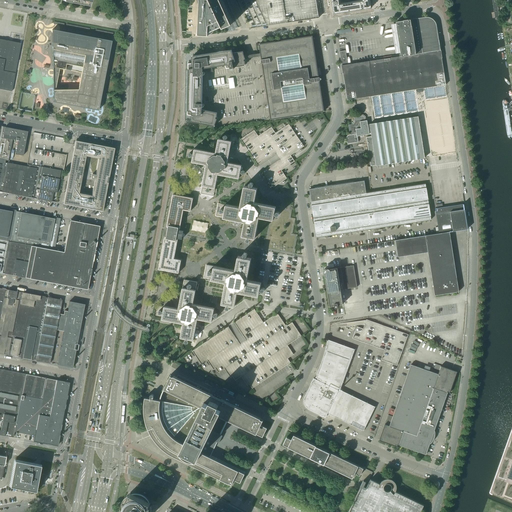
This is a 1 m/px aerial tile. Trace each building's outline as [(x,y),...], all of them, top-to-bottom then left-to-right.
[(202,0),(202,17),(202,24),(209,24),(211,31),(215,29),(218,28),(221,27),(221,26),(224,25),(224,27),(233,23),(222,0),(202,0)] [(238,0),(251,27),(319,17),(316,0),(238,0)] [(370,0),(331,0),(334,14),(372,8),(370,0)] [(399,54),(399,55),(399,57),(405,91),(424,88),(444,85),(446,85),(441,52),(436,25),(436,24),(436,23),(435,22),(434,21),(434,20),(433,20),(433,19),(432,19),(431,18),(430,18),(429,18),(429,17),(428,17),(427,17),(426,17),(396,22),(401,53),(400,54),(399,54)] [(201,29),(201,33),(211,34),(211,31),(209,24),(202,24),(201,29)] [(337,34),(339,34),(340,38),(352,37),(351,28),(337,30),(337,34)] [(53,102),(98,110),(106,66),(111,41),(52,29),(53,67),(53,102)] [(259,45),(259,46),(261,60),(259,62),(261,64),(262,63),(271,119),(272,119),(323,112),(323,111),(324,111),(323,110),(324,110),(319,81),(320,81),(321,79),(323,77),(321,76),(320,67),(321,65),(319,64),(317,66),(317,67),(317,66),(312,37),(312,36),(311,36),(260,44),(259,44),(259,45)] [(0,89),(11,91),(21,43),(0,39),(0,89)] [(243,52),(237,53),(232,54),(231,51),(230,51),(230,50),(193,56),(193,57),(193,58),(192,58),(192,64),(192,68),(189,69),(189,70),(188,113),(189,113),(189,114),(191,114),(191,122),(214,126),(217,119),(216,119),(215,119),(216,118),(216,117),(217,117),(217,114),(217,113),(202,110),(202,107),(203,107),(204,106),(204,105),(204,104),(203,104),(202,104),(202,75),(203,75),(204,75),(205,74),(205,73),(205,72),(204,72),(203,72),(203,69),(226,65),(227,68),(230,68),(230,69),(231,70),(232,70),(233,70),(233,69),(234,68),(233,67),(245,65),(245,61),(244,61),(244,60),(244,59),(245,59),(243,52)] [(399,57),(399,55),(369,59),(370,62),(348,65),(345,51),(340,52),(342,66),(347,100),(405,91),(399,57)] [(221,84),(221,87),(223,89),(225,85),(230,85),(231,85),(231,81),(231,80),(233,79),(235,80),(234,82),(236,82),(239,84),(240,79),(241,85),(242,85),(241,85),(242,86),(241,77),(228,78),(227,69),(225,68),(221,69),(219,72),(221,72),(221,75),(220,75),(218,77),(219,77),(222,78),(223,84),(221,84)] [(511,133),(511,127),(508,103),(507,102),(506,101),(506,100),(505,100),(504,100),(503,100),(502,101),(502,102),(502,105),(507,135),(507,136),(508,138),(509,139),(510,139),(511,138),(511,137),(511,133)] [(348,125),(349,130),(368,127),(367,120),(365,121),(364,117),(363,116),(354,117),(355,122),(353,124),(348,125)] [(366,137),(371,166),(426,158),(419,116),(370,124),(372,136),(366,137)] [(255,132),(254,130),(241,139),(243,143),(260,168),(273,187),(275,186),(286,178),(285,176),(281,170),(294,161),(290,155),(303,146),(290,126),(289,124),(275,133),(273,129),(271,127),(258,136),(255,132)] [(5,127),(2,127),(0,137),(0,158),(8,160),(10,150),(7,150),(10,139),(18,141),(16,153),(15,153),(15,154),(18,155),(22,156),(22,155),(23,156),(28,131),(27,131),(5,127)] [(368,127),(349,130),(350,135),(348,135),(346,137),(347,144),(358,142),(357,136),(360,136),(360,137),(364,137),(364,135),(369,134),(368,127)] [(433,141),(431,143),(432,150),(433,151),(433,154),(441,152),(440,149),(443,147),(446,146),(446,143),(447,141),(444,142),(442,139),(443,138),(447,138),(446,134),(444,132),(442,132),(443,134),(440,135),(437,137),(437,139),(435,140),(435,143),(433,141)] [(229,157),(229,155),(231,142),(231,141),(226,140),(228,138),(227,136),(224,136),(223,137),(224,140),(219,139),(218,139),(217,144),(216,153),(195,149),(194,149),(193,155),(191,153),(189,153),(189,156),(190,157),(193,156),(192,162),(206,165),(206,167),(200,194),(201,194),(213,197),(213,196),(214,196),(218,174),(239,178),(240,173),(243,175),(244,174),(245,171),(244,170),(241,171),(240,171),(241,166),(241,165),(227,163),(229,157)] [(106,182),(107,176),(109,177),(114,148),(75,140),(64,196),(63,204),(102,211),(108,182),(106,182)] [(0,191),(33,198),(39,166),(27,164),(26,167),(5,162),(0,185),(0,191)] [(39,166),(33,198),(37,199),(51,202),(53,192),(57,193),(59,179),(61,180),(63,171),(39,166)] [(311,202),(366,193),(364,181),(309,189),(311,202)] [(216,216),(241,221),(245,222),(242,236),(248,237),(246,240),(246,241),(249,242),(250,240),(249,238),(249,237),(255,238),(259,217),(273,220),(273,219),(274,214),(275,214),(277,216),(278,215),(279,212),(278,212),(275,213),(275,212),(276,207),(275,207),(258,203),(255,203),(257,189),(257,188),(251,187),(252,187),(253,185),(253,183),(250,183),(249,184),(250,187),(244,186),(240,207),(218,203),(215,216),(216,216)] [(366,193),(311,202),(317,237),(431,219),(431,220),(426,184),(425,184),(366,193)] [(173,195),(167,223),(167,226),(167,227),(168,227),(167,230),(166,230),(166,231),(165,232),(166,233),(167,234),(166,237),(165,237),(164,240),(158,269),(159,269),(178,273),(179,273),(181,260),(174,259),(174,257),(178,240),(178,239),(177,239),(177,236),(178,236),(179,235),(179,234),(179,233),(178,232),(178,229),(179,229),(180,229),(183,211),(183,210),(190,211),(191,211),(193,199),(193,198),(173,194),(173,195)] [(435,208),(439,234),(450,232),(467,229),(464,209),(463,204),(435,208)] [(0,239),(8,241),(10,242),(16,212),(16,210),(12,209),(12,210),(12,212),(0,209),(0,239)] [(10,242),(31,246),(34,246),(40,216),(38,216),(38,217),(36,217),(36,215),(16,212),(10,242)] [(40,216),(34,246),(54,250),(60,220),(40,216)] [(31,246),(25,277),(30,278),(30,279),(87,290),(99,226),(70,220),(64,250),(62,249),(61,253),(54,252),(54,250),(34,246),(31,246)] [(450,232),(439,234),(395,240),(398,257),(428,252),(435,295),(459,292),(450,232)] [(0,272),(2,273),(8,241),(0,239),(0,272)] [(25,278),(25,277),(31,246),(10,242),(8,241),(2,273),(25,278)] [(235,270),(231,270),(206,265),(203,278),(204,278),(226,282),(222,303),(227,305),(225,307),(226,309),(229,309),(230,308),(229,305),(234,306),(235,306),(235,305),(237,292),(243,293),(244,293),(258,296),(259,296),(259,295),(260,290),(262,292),(264,292),(264,289),(263,288),(260,289),(260,288),(261,283),(257,282),(247,280),(251,259),(245,258),(245,257),(247,255),(247,253),(244,253),(243,254),(244,257),(238,256),(238,257),(235,270)] [(324,275),(325,276),(326,285),(330,307),(334,306),(335,307),(336,308),(337,308),(338,307),(338,305),(343,304),(339,283),(343,282),(344,289),(357,287),(354,266),(340,268),(333,269),(330,269),(329,268),(324,269),(323,270),(324,275)] [(180,338),(182,338),(186,339),(184,341),(184,343),(187,343),(188,342),(187,339),(188,339),(193,340),(196,326),(196,325),(197,319),(211,322),(212,321),(213,316),(215,318),(217,317),(217,314),(216,313),(213,314),(214,309),(214,308),(193,304),(197,283),(197,282),(184,280),(179,305),(178,309),(165,306),(164,306),(164,307),(163,312),(160,310),(159,311),(158,313),(160,314),(162,314),(163,314),(162,319),(182,323),(183,323),(181,335),(180,337),(180,338)] [(5,289),(0,316),(0,320),(14,324),(20,292),(16,291),(15,291),(10,290),(5,289)] [(39,328),(45,297),(40,296),(20,292),(14,324),(20,325),(26,326),(39,328)] [(50,363),(56,330),(59,314),(62,300),(48,297),(47,298),(45,297),(39,328),(26,326),(20,325),(14,324),(0,320),(0,353),(3,354),(8,355),(33,360),(33,359),(36,360),(35,361),(50,363)] [(59,314),(56,330),(63,331),(57,362),(58,363),(57,364),(57,365),(72,368),(72,367),(75,350),(76,350),(76,349),(75,349),(76,344),(77,344),(76,344),(84,305),(84,304),(69,301),(69,304),(68,311),(64,311),(63,315),(59,314)] [(213,337),(192,351),(202,365),(207,361),(213,370),(216,368),(218,372),(224,368),(230,377),(232,376),(235,380),(241,376),(247,385),(249,384),(252,388),(253,387),(290,363),(287,359),(293,354),(287,345),(301,336),(292,322),(286,326),(277,313),(263,322),(254,309),(250,312),(231,325),(213,337)] [(310,409),(320,414),(320,415),(323,416),(324,417),(326,416),(327,413),(363,431),(375,407),(340,390),(355,349),(328,340),(327,344),(326,347),(325,351),(324,355),(323,359),(321,362),(320,367),(318,371),(315,379),(314,378),(312,381),(311,384),(305,397),(304,399),(304,401),(304,403),(305,405),(306,407),(308,408),(310,409)] [(441,366),(438,374),(411,365),(393,417),(388,415),(379,440),(397,447),(398,444),(398,445),(426,454),(430,443),(430,444),(431,443),(432,442),(433,441),(433,440),(434,439),(434,438),(434,437),(435,436),(435,435),(435,434),(435,433),(435,432),(435,431),(434,431),(443,406),(444,406),(444,405),(445,404),(445,403),(446,402),(446,401),(446,400),(447,399),(447,398),(447,397),(446,397),(448,393),(447,392),(450,393),(457,372),(441,366)] [(0,434),(13,437),(14,432),(25,374),(0,369),(0,434)] [(186,374),(195,379),(202,382),(204,377),(188,369),(186,374)] [(25,374),(14,432),(34,436),(33,441),(47,444),(52,445),(52,444),(57,446),(60,430),(61,427),(66,398),(68,390),(69,383),(64,382),(64,381),(59,380),(59,381),(46,378),(25,374)] [(177,377),(173,376),(171,374),(163,391),(162,393),(161,396),(160,398),(159,400),(153,399),(154,397),(154,396),(153,396),(153,395),(152,394),(151,394),(151,395),(150,395),(150,396),(150,397),(150,398),(151,398),(151,399),(145,398),(144,401),(144,405),(144,409),(144,412),(144,416),(145,419),(146,423),(146,425),(147,425),(148,427),(147,427),(148,429),(149,433),(151,436),(153,439),(155,442),(157,444),(160,447),(162,449),(165,452),(168,454),(171,456),(174,457),(181,461),(182,459),(184,459),(186,460),(188,460),(189,460),(191,461),(189,465),(194,467),(198,469),(231,485),(234,480),(240,483),(245,474),(206,455),(207,453),(208,453),(208,454),(210,452),(211,451),(212,449),(213,448),(213,446),(214,445),(214,443),(214,442),(214,443),(212,442),(214,439),(215,439),(215,438),(215,437),(215,436),(216,436),(217,436),(217,435),(217,434),(216,434),(210,431),(212,429),(212,428),(214,423),(215,423),(214,423),(217,418),(219,416),(254,433),(263,437),(267,428),(261,425),(263,420),(263,419),(263,420),(260,419),(261,418),(226,401),(224,400),(221,399),(218,404),(210,400),(213,395),(209,393),(210,391),(177,375),(177,377)] [(255,402),(253,406),(267,413),(269,409),(255,402)] [(294,434),(291,439),(287,437),(283,444),(314,460),(314,459),(317,460),(317,461),(319,461),(318,463),(318,464),(320,465),(321,465),(322,463),(323,463),(323,464),(352,478),(355,473),(360,476),(363,468),(294,434)] [(9,487),(29,490),(36,492),(37,488),(38,482),(39,483),(40,482),(39,482),(40,475),(41,475),(41,474),(39,474),(41,465),(14,460),(9,487)] [(364,480),(367,482),(372,473),(365,469),(361,479),(364,480)] [(361,487),(348,511),(420,511),(424,505),(396,491),(397,489),(397,487),(396,484),(394,481),(391,479),(387,479),(383,480),(382,482),(380,483),(378,482),(372,479),(371,479),(369,483),(367,482),(364,480),(361,487)] [(153,511),(153,510),(154,510),(153,509),(133,500),(126,511),(153,511)]
